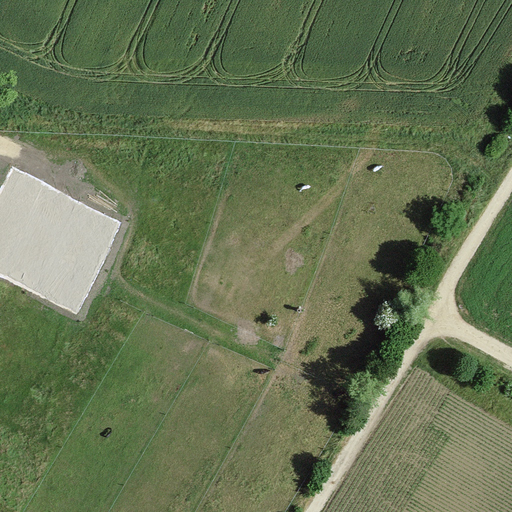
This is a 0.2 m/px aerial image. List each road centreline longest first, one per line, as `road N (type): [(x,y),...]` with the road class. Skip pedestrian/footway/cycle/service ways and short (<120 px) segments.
road 1 (track): [(432,312),(310,511)]
road 2 (track): [(432,312),(511,181)]
